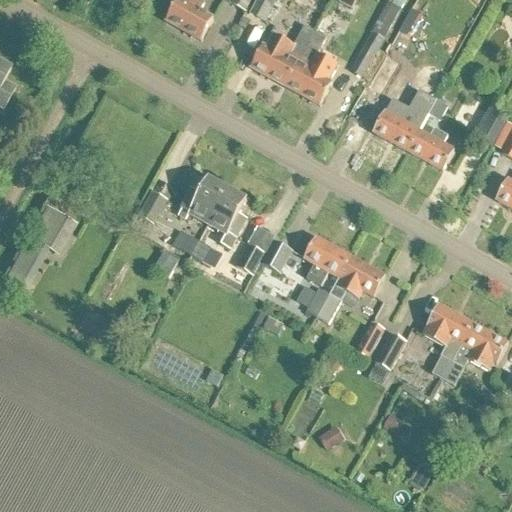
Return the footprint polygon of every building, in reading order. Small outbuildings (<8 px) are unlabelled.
[(180,0),(166,25),(167,26),(168,24),(201,43),(200,44),(201,45),(214,22),(201,14),(205,6),(195,0),(194,0),(180,0)] [(233,0),(230,7),(245,14),(252,0),(233,0)] [(258,0),(249,16),(252,18),(265,25),(277,0),(258,0)] [(358,0),(339,0),(337,4),(351,13),(358,0)] [(401,13),(407,1),(404,0),(396,0),(395,3),(391,0),(388,5),(401,13)] [(361,82),(401,13),(388,5),(348,74),(361,82)] [(415,28),(421,17),(412,13),(407,23),(415,28)] [(286,90),(316,35),(306,30),(296,47),(275,36),(268,50),(265,48),(252,72),(253,70),(286,89),(285,90),(286,90)] [(316,35),(286,90),(286,91),(287,89),(320,107),(319,109),(320,109),(330,91),(328,90),(340,68),(320,57),(328,42),(316,35)] [(366,91),(381,100),(401,65),(385,57),(366,91)] [(11,73),(0,66),(0,115),(1,116),(15,92),(5,86),(11,73)] [(437,104),(429,118),(440,124),(447,109),(437,104)] [(473,139),(492,149),(508,120),(490,109),(473,139)] [(408,156),(420,135),(409,129),(413,121),(400,113),(396,121),(385,115),(373,137),(408,156)] [(511,128),(507,125),(494,148),(503,153),(501,156),(511,162),(511,128)] [(420,135),(408,156),(442,175),(454,154),(443,148),(448,140),(435,133),(430,141),(420,135)] [(208,229),(227,193),(208,183),(200,197),(192,193),(177,219),(185,224),(188,218),(208,229)] [(511,184),(508,183),(496,204),(511,212),(511,184)] [(227,193),(208,229),(227,239),(222,248),(230,253),(247,223),(239,219),(247,204),(227,193)] [(168,203),(152,195),(139,220),(154,228),(168,203)] [(50,254),(53,256),(71,225),(55,215),(52,220),(42,215),(27,241),(50,254)] [(256,233),(246,248),(264,259),(273,243),(256,233)] [(192,260),(199,245),(179,235),(171,249),(192,260)] [(50,254),(27,241),(0,289),(0,296),(19,307),(50,254)] [(337,281),(350,261),(316,242),(304,263),(315,268),(307,283),(321,290),(328,276),(337,281)] [(262,267),(280,277),(292,254),(275,244),(262,267)] [(199,245),(192,260),(203,266),(211,251),(199,245)] [(241,297),(264,259),(246,248),(235,269),(236,270),(229,284),(223,281),(221,285),(241,297)] [(178,279),(188,259),(170,251),(160,270),(178,279)] [(328,300),(317,323),(330,329),(341,306),(340,306),(345,296),(358,303),(363,295),(373,301),(385,280),(350,261),(337,281),(328,300)] [(317,323),(328,300),(317,294),(305,317),(317,323)] [(443,384),(473,328),(439,309),(427,330),(428,331),(423,339),(447,352),(442,360),(432,378),(443,384)] [(267,315),(262,327),(282,334),(286,322),(267,315)] [(84,336),(97,342),(106,324),(93,317),(84,336)] [(384,333),(371,325),(354,356),(367,363),(384,333)] [(508,347),(473,328),(443,384),(454,390),(456,386),(464,372),(464,373),(469,364),(492,376),(508,347)] [(389,375),(406,344),(392,337),(375,367),(389,375)] [(477,418),(495,429),(511,403),(511,401),(500,394),(496,401),(491,397),(477,418)] [(404,426),(391,419),(384,431),(397,438),(404,426)] [(336,430),(318,442),(327,455),(345,443),(336,430)] [(429,492),(440,470),(426,463),(415,486),(429,492)]
